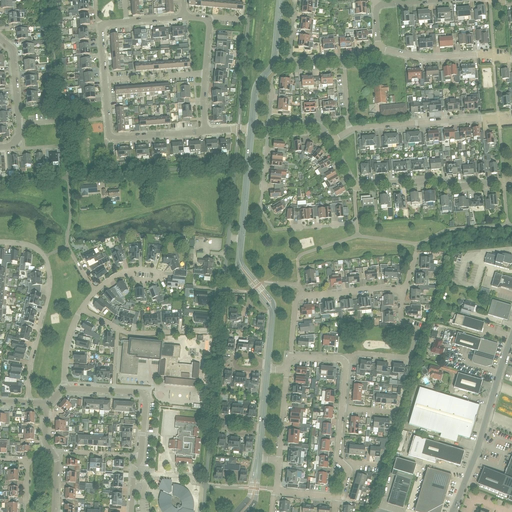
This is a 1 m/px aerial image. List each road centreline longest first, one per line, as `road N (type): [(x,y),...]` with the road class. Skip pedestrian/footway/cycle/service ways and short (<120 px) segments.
road 1 (residential): [(0,242),(28,245),(46,261),(48,296),(29,403)]
road 2 (unclassified): [(452,511),(511,338)]
road 3 (unclassified): [(349,130),(481,117),(511,122)]
road 4 (unclassified): [(355,185),(511,183)]
road 5 (residential): [(341,359),(408,358),(416,330),(402,323),(404,290)]
road 6 (residential): [(63,389),(143,394),(140,454)]
road 7 (unclassified): [(511,59),(423,58),(378,47)]
